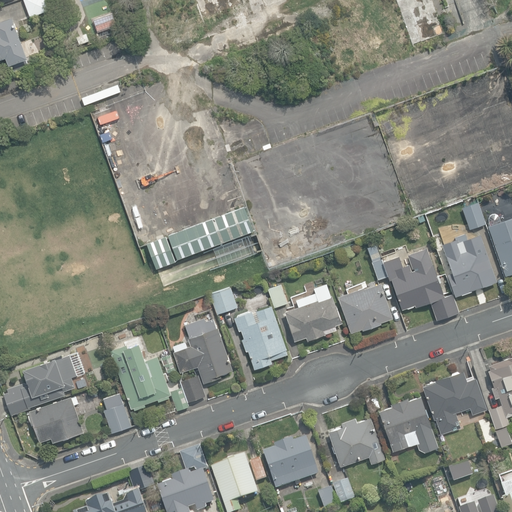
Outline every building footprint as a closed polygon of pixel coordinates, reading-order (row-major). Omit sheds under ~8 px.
[(23,0),(30,17),(50,10),(46,0),(23,0)] [(189,0),(191,2),(182,4),(202,36),(248,20),(237,0),(253,0),(254,6),(274,0),(189,0)] [(364,0),(365,0),(347,7),(344,0),(336,0),(329,3),(332,13),(313,21),(332,71),(442,29),(430,0),(364,0)] [(456,0),(442,0),(449,19),(461,14),(456,0)] [(10,65),(12,71),(28,65),(26,59),(28,59),(12,17),(0,22),(0,60),(6,58),(9,66),(10,65)] [(89,43),(86,33),(77,36),(80,45),(89,43)] [(179,145),(158,152),(166,176),(187,170),(179,145)] [(197,191),(175,199),(179,209),(200,201),(197,191)] [(478,201),(461,206),(468,230),(485,224),(478,201)] [(244,207),(145,241),(154,269),(253,235),(244,207)] [(417,216),(419,223),(425,221),(423,214),(417,216)] [(487,226),(505,276),(511,273),(511,224),(510,219),(501,222),(499,215),(497,214),(496,214),(494,214),(492,214),(491,215),(489,216),(488,217),(488,219),(490,225),(487,226)] [(467,239),(465,233),(455,237),(455,239),(442,244),(452,272),(447,274),(453,289),(466,285),(468,291),(497,281),(480,234),(467,239)] [(372,261),(381,258),(376,244),(367,247),(372,261)] [(383,261),(388,275),(390,280),(391,279),(402,309),(414,304),(415,307),(431,302),(437,320),(459,313),(452,294),(444,296),(439,283),(441,282),(439,276),(437,276),(433,263),(432,264),(427,248),(408,255),(413,268),(414,268),(415,270),(411,271),(409,264),(403,266),(399,256),(383,261)] [(378,279),(388,275),(383,261),(382,258),(373,262),(372,262),(378,279)] [(285,311),(295,341),(306,337),(307,340),(325,334),(337,330),(335,325),(342,323),(336,305),(336,306),(332,295),(331,296),(327,283),(314,287),(315,292),(296,299),(298,307),(285,311)] [(338,296),(351,333),(362,329),(363,330),(381,324),(380,322),(393,318),(381,283),(365,289),(364,287),(338,296)] [(268,289),(275,307),(287,302),(281,284),(268,289)] [(210,293),(217,314),(237,307),(230,287),(210,293)] [(248,350),(254,369),(272,363),(271,360),(288,354),(272,305),(257,310),(261,321),(259,321),(256,322),(253,312),(250,312),(248,311),(238,315),(237,317),(235,318),(239,331),(241,330),(244,339),(242,339),(246,351),(248,350)] [(144,320),(147,330),(159,326),(155,315),(144,320)] [(198,366),(203,383),(222,377),(221,375),(233,371),(218,327),(217,327),(213,318),(205,321),(204,318),(185,324),(189,337),(188,338),(191,346),(187,347),(186,342),(173,346),(175,351),(173,351),(180,372),(198,366)] [(133,408),(134,410),(146,406),(145,404),(157,400),(158,401),(169,397),(169,396),(172,395),(166,379),(167,379),(165,373),(164,373),(157,356),(146,360),(140,342),(128,346),(127,345),(111,350),(131,409),(133,408)] [(26,403),(28,407),(65,395),(64,391),(75,387),(67,362),(71,361),(68,354),(64,356),(64,355),(23,369),(25,374),(24,375),(27,384),(29,384),(29,385),(21,387),(24,397),(23,398),(24,402),(26,403)] [(165,366),(167,372),(176,370),(171,354),(160,357),(163,366),(165,366)] [(511,356),(488,364),(490,370),(488,370),(494,386),(491,387),(495,398),(499,397),(502,405),(489,410),(501,447),(511,443),(511,442),(506,426),(511,424),(509,416),(511,414),(511,356)] [(436,418),(441,434),(452,430),(452,431),(461,428),(455,413),(470,408),(472,414),(486,409),(475,377),(467,380),(463,370),(435,380),(435,382),(422,386),(433,419),(436,418)] [(181,380),(188,402),(206,396),(199,374),(181,380)] [(12,415),(27,410),(20,390),(21,390),(20,385),(7,389),(8,392),(4,393),(12,415)] [(171,391),(178,410),(188,406),(182,387),(171,391)] [(365,395),(370,410),(380,407),(375,391),(365,395)] [(379,411),(393,451),(413,444),(411,440),(413,439),(414,436),(414,435),(432,429),(420,395),(408,400),(408,398),(391,403),(392,406),(379,411)] [(51,438),(53,443),(84,432),(75,407),(78,405),(77,403),(79,403),(77,396),(72,397),(72,396),(29,411),(30,415),(28,415),(32,425),(33,425),(39,442),(51,438)] [(104,410),(112,433),(132,426),(124,403),(104,410)] [(328,431),(340,466),(369,456),(371,463),(385,459),(371,417),(357,422),(355,418),(341,423),(343,426),(328,431)] [(263,451),(276,488),(295,481),(296,485),(301,483),(299,480),(318,473),(305,436),(293,441),(292,438),(273,444),(274,447),(263,451)] [(195,466),(196,470),(207,466),(200,445),(180,452),(186,469),(195,466)] [(211,466),(227,511),(234,511),(241,510),(238,499),(258,492),(244,453),(233,457),(233,456),(227,458),(228,459),(214,464),(215,465),(211,466)] [(249,461),(256,481),(267,477),(260,457),(249,461)] [(448,467),(453,481),(473,474),(468,460),(448,467)] [(146,511),(139,491),(151,487),(143,465),(129,470),(136,491),(126,495),(124,501),(112,505),(108,493),(86,501),(87,507),(73,511),(146,511)] [(189,511),(188,508),(195,505),(197,511),(207,507),(206,504),(214,502),(203,470),(190,474),(189,470),(172,475),(174,480),(157,485),(165,511),(189,511)] [(333,484),(340,502),(354,497),(348,478),(333,484)] [(318,491),(324,509),(338,504),(331,486),(318,491)] [(511,511),(511,488),(502,492),(504,496),(502,496),(507,511),(511,511)] [(459,507),(460,511),(498,511),(493,495),(477,501),(481,511),(477,511),(474,502),(459,507)]
